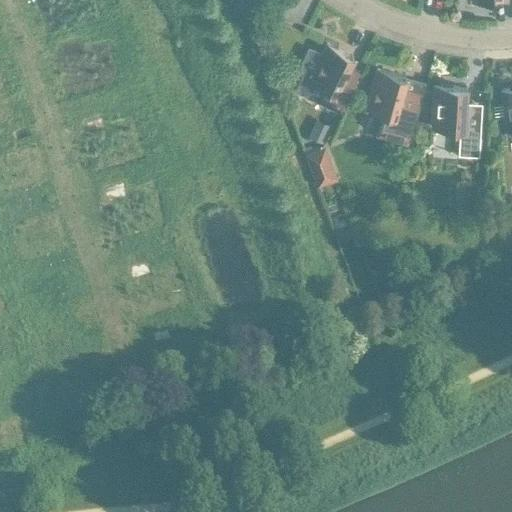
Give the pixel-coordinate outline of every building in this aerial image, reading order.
[(88,0),(35,0),(47,32),(94,17),(88,0)] [(318,100),(339,110),(359,69),(348,64),(352,56),(327,44),(308,82),(324,89),(318,100)] [(104,46),(56,61),(68,97),(116,82),(104,46)] [(419,92),(401,87),(404,76),(378,69),(366,109),(383,114),(377,134),(405,142),(419,92)] [(464,108),(465,87),(432,86),(430,127),(444,128),(444,131),(447,134),(458,135),(457,155),(477,156),(480,109),(464,108)] [(511,88),(500,90),(507,140),(511,139),(511,88)] [(129,122),(81,137),(93,173),(140,158),(129,122)] [(323,151),(306,158),(313,176),(330,170),(323,151)] [(150,187),(102,202),(114,239),(162,223),(150,187)] [(175,263),(127,279),(139,315),(186,299),(175,263)] [(196,328),(148,344),(160,380),(208,364),(196,328)] [(13,412),(0,416),(0,441),(20,436),(13,412)]
